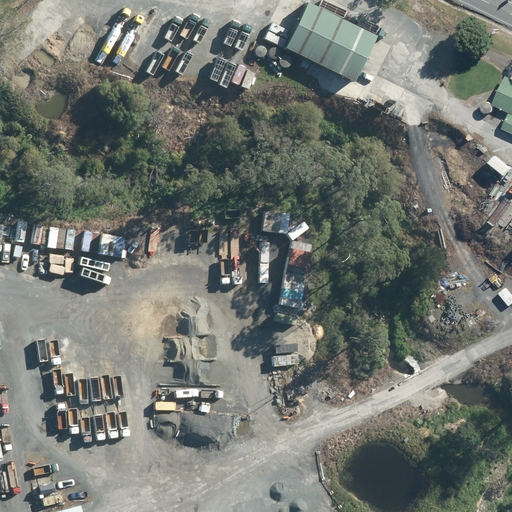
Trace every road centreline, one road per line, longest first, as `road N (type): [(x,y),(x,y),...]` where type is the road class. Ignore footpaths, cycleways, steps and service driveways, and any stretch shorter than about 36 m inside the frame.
road 1 (unknown): [(21,335),(183,320),(203,325),(232,352),(272,449)]
road 2 (unknown): [(511,332),(272,449)]
road 3 (unknown): [(21,335),(66,456),(123,511)]
road 4 (unknown): [(272,449),(141,511)]
